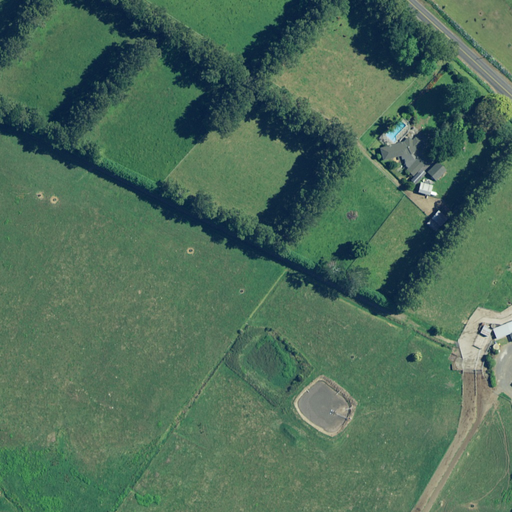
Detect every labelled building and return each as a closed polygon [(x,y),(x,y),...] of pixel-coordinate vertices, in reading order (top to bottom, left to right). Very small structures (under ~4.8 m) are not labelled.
[(399,156),(401,161),(404,159),(406,164),(424,155),(418,141),(412,144),(409,138),(388,148),(387,145),(378,150),(384,163),(399,156)] [(406,177),(411,173),(413,176),(423,167),(417,160),(408,168),(402,172),(406,177)] [(432,186),(421,183),(418,192),(429,196),(431,190),(432,186)] [(447,218),(438,211),(426,224),(436,232),(447,218)] [(511,322),(493,330),(496,340),(510,334),(511,340),(511,322)] [(491,330),(484,326),(480,333),(487,337),(491,330)]
